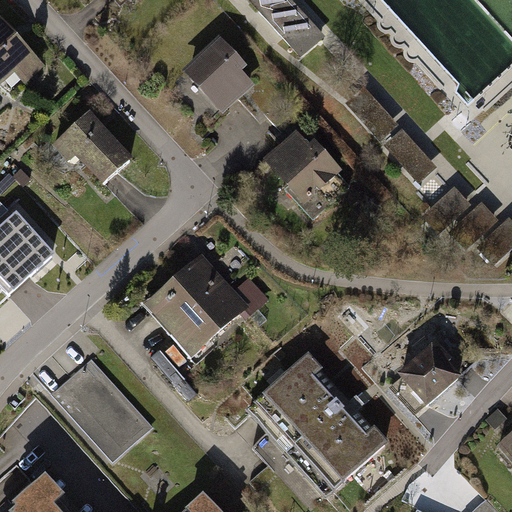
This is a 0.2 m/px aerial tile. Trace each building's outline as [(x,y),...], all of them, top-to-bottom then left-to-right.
[(290,0),(243,0),(299,59),(324,36),(290,0)] [(47,67),(0,16),(0,87),(14,74),(26,87),(47,67)] [(219,40),(183,72),(222,114),(251,87),(239,74),(245,68),(219,40)] [(363,85),(344,101),(377,140),(396,123),(363,85)] [(85,117),(57,144),(101,191),(130,164),(85,117)] [(430,164),(401,130),(382,146),(412,180),(430,164)] [(293,141),(265,166),(301,205),(296,210),(311,225),(349,191),(311,149),(305,154),(293,141)] [(469,203),(453,185),(422,213),(438,231),(469,203)] [(0,200),(0,217),(9,209),(0,200)] [(495,219),(480,201),(448,230),(463,247),(495,219)] [(511,246),(511,221),(507,216),(473,246),(490,266),(511,246)] [(16,225),(0,238),(0,276),(16,294),(50,263),(16,225)] [(172,291),(184,304),(214,277),(202,264),(172,291)] [(172,291),(146,314),(189,362),(245,312),(214,277),(184,304),(172,291)] [(437,357),(401,392),(429,422),(466,387),(437,357)] [(150,431),(91,366),(51,402),(110,467),(150,431)] [(312,367),(266,409),(342,493),(389,451),(312,367)] [(511,433),(494,450),(511,468),(511,433)] [(211,511),(198,496),(179,511),(79,511),(43,469),(6,501),(12,508),(6,511),(211,511)] [(493,511),(484,503),(474,511),(493,511)]
